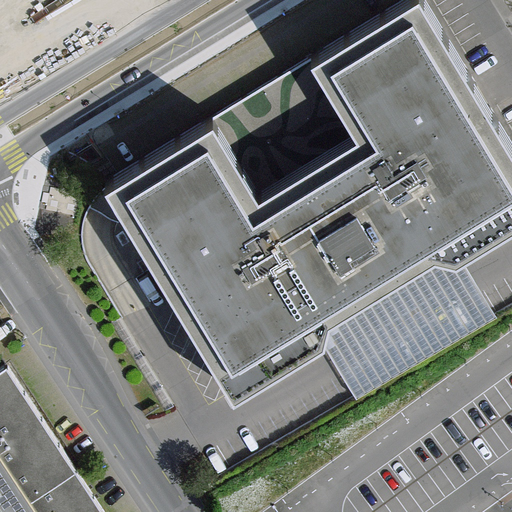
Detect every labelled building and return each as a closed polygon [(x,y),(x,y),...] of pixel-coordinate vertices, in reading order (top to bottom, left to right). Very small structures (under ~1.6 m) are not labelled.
[(511,224),(511,141),(426,0),(409,0),(309,61),(361,146),(264,206),(212,121),(111,182),(238,391),(322,340),(331,313),(436,250),(461,255),(511,224)] [(228,102),(239,120),(247,116),(251,123),(279,106),(287,119),(317,102),(293,63),(228,102)] [(331,313),(322,340),(335,362),(355,398),(497,314),(474,278),(461,255),(436,250),(331,313)] [(0,511),(108,511),(10,361),(0,368),(0,511)] [(416,511),(502,464),(485,435),(462,448),(456,438),(444,444),(441,439),(384,471),(398,495),(368,511),(416,511)]
